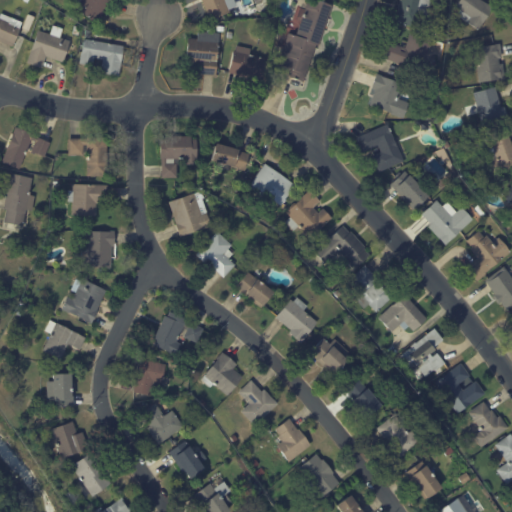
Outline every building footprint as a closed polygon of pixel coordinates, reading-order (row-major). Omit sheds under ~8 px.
[(114,0),(96,25),(70,5),(73,0),(114,0)] [(202,2),(201,0),(224,0),(230,12),(211,21),(202,2)] [(314,0),(332,7),(303,83),(289,78),(292,71),(277,65),(284,49),(277,46),(281,34),(288,37),(289,34),(296,37),(309,0),(314,0)] [(431,0),(428,16),(418,13),(415,26),(395,21),(400,0),(431,0)] [(482,0),(493,7),(479,29),(457,15),(461,10),(456,6),(459,0),(482,0)] [(13,47),(12,48),(0,42),(0,16),(1,14),(22,23),(20,28),(21,29),(13,47)] [(29,32),(23,29),(28,15),(35,18),(29,32)] [(62,34),(60,38),(70,42),(63,63),(46,57),(42,70),(26,64),(38,31),(50,35),(53,26),(63,30),(62,34)] [(75,26),(81,27),(79,35),(73,34),(75,26)] [(434,30),(443,34),(441,40),(431,36),(434,30)] [(197,31),(217,32),(215,75),(197,74),(197,62),(184,61),(186,37),(196,38),(196,31),(197,31)] [(400,63),(383,57),(389,41),(406,47),(411,31),(431,38),(419,70),(400,63)] [(85,39),(124,47),(118,77),(100,74),(103,60),(95,58),(93,67),(79,64),(84,39),(85,39)] [(501,46),(502,57),(499,57),(500,63),(503,62),(505,77),(480,81),(475,46),(500,43),(501,46)] [(240,75),(229,73),(233,52),(236,53),(237,46),(251,49),(250,56),(267,60),(261,87),(248,84),(250,77),(240,75)] [(372,97),(375,89),(371,87),(377,73),(412,87),(410,93),(412,94),(402,118),(391,113),(391,112),(370,103),(372,97)] [(426,81),(429,73),(438,76),(435,84),(426,81)] [(496,88),(501,106),(506,105),(510,121),(484,127),(474,91),(496,86),(496,88)] [(395,139),(397,145),(397,144),(405,160),(380,171),(372,154),(381,151),(378,145),(363,152),(356,137),(388,123),(389,127),(390,127),(391,130),(392,132),(395,138),(394,138),(395,139)] [(39,137),(51,141),(44,156),(31,151),(35,141),(31,139),(19,168),(1,161),(15,127),(39,137)] [(508,130),(511,140),(511,168),(495,174),(486,149),(490,148),(487,138),(491,137),(490,135),(507,129),(508,130)] [(197,139),(197,164),(185,164),(185,158),(182,158),(182,159),(179,159),(179,158),(174,158),(174,163),(177,163),(177,177),(162,177),(161,140),(166,140),(166,136),(191,135),(191,139),(197,139)] [(107,153),(107,176),(87,175),(87,144),(83,144),(83,155),(68,154),(68,138),(87,138),(87,137),(107,137),(107,153)] [(227,145),(239,148),(239,150),(249,153),(245,170),(232,167),(232,165),(211,159),(216,142),(227,145)] [(439,164),(447,159),(450,163),(442,169),(439,164)] [(265,163),(295,184),(281,205),(280,204),(278,207),(276,205),(278,202),(251,183),(265,163)] [(399,194),(390,184),(406,170),(428,195),(415,206),(402,191),(399,194)] [(31,210),(26,209),(23,225),(3,221),(6,209),(4,208),(7,193),(2,192),(6,172),(33,177),(29,194),(35,196),(32,210),(31,210)] [(108,187),(107,203),(97,202),(96,215),(72,214),(72,201),(68,201),(69,190),(73,190),(73,183),(87,184),(87,185),(90,185),(91,184),(108,184),(108,187)] [(511,202),(511,203),(503,193),(511,185),(511,202)] [(312,192),(321,201),(314,207),(318,213),(323,208),(332,218),(310,238),(298,225),(293,230),(285,221),(291,216),(286,212),(310,189),(312,192)] [(179,235),(175,222),(176,222),(169,201),(194,192),(194,193),(199,191),(205,198),(202,199),(212,226),(180,237),(179,235)] [(429,226),(432,224),(423,214),(437,200),(443,206),(448,201),(458,211),(463,207),(474,218),(446,244),(429,226)] [(344,226),(349,233),(351,231),(365,247),(364,248),(370,255),(353,269),(346,260),(342,263),(334,254),(324,263),(313,251),(343,225),(344,226)] [(114,234),(114,244),(112,244),(111,267),(86,266),(86,261),(81,261),(82,251),(86,251),(87,230),(115,231),(114,234)] [(468,266),(478,257),(471,248),(472,247),(467,241),(479,230),(485,237),(487,234),(493,242),(500,237),(511,251),(486,272),(487,273),(478,281),(467,267),(468,266)] [(222,276),(212,266),(210,268),(196,254),(217,231),(232,245),(229,247),(235,252),(229,258),(235,264),(223,277),(222,276)] [(271,234),(275,238),(271,243),(267,238),(271,234)] [(367,266),(381,281),(378,284),(382,288),(385,286),(394,295),(376,312),(369,304),(364,308),(352,294),(357,290),(348,281),(366,265),(367,266)] [(493,290),(486,280),(505,266),(511,276),(511,306),(507,310),(502,303),(500,305),(493,296),(496,294),(493,290)] [(255,300),(246,293),(245,295),(235,287),(248,271),(260,280),(263,282),(262,283),(273,291),(262,305),(255,300)] [(98,304),(89,321),(60,308),(66,295),(71,297),(74,290),(70,288),(76,275),(105,289),(98,304)] [(414,304),(427,318),(413,330),(409,326),(405,330),(400,325),(392,332),(382,321),(377,325),(375,322),(379,318),(379,317),(393,304),(393,305),(405,294),(414,304)] [(285,324),(276,316),(291,299),(294,302),(298,297),(308,306),(304,310),(318,322),(301,342),(290,333),(292,330),(285,324)] [(190,322),(201,328),(195,340),(182,335),(187,325),(182,323),(174,340),(179,343),(174,354),(152,343),(154,338),(152,337),(163,315),(165,316),(168,310),(184,318),(183,319),(190,322)] [(85,340),(80,350),(70,345),(69,346),(67,345),(60,359),(43,350),(51,333),(45,330),(50,320),(57,323),(57,322),(86,337),(85,340)] [(442,341),(434,347),(436,350),(431,354),(433,356),(437,352),(446,363),(436,371),(435,370),(426,377),(413,361),(408,366),(400,356),(411,346),(416,342),(416,343),(435,328),(444,340),(442,341)] [(326,368),(310,353),(324,337),(331,344),(335,339),(349,352),(345,357),(348,360),(342,367),(340,370),(339,369),(334,375),(326,368)] [(225,354),(237,364),(233,368),(243,377),(227,395),(214,384),(210,387),(201,379),(204,376),(203,375),(219,357),(218,356),(223,351),(225,354)] [(164,377),(162,384),(153,382),(150,395),(134,392),(137,379),(135,378),(139,358),(166,364),(164,377)] [(209,363),(203,371),(199,368),(205,360),(209,363)] [(463,365),(470,375),(458,384),(463,390),(476,381),(485,393),(458,413),(435,382),(461,363),(463,365)] [(73,383),(74,405),(57,406),(57,399),(47,399),(47,381),(53,381),(52,374),(71,373),(71,383),(73,383)] [(372,393),(376,397),(379,394),(385,401),(382,404),(382,405),(366,419),(351,402),(355,399),(348,390),(361,379),(372,393)] [(253,382),(262,391),(264,389),(278,404),(254,426),(241,411),(249,403),(238,392),(251,380),(253,382)] [(485,403),(491,411),(492,410),(497,417),(500,415),(509,428),(482,447),(474,436),(482,430),(469,412),(484,401),(485,403)] [(160,409),(165,416),(173,410),(183,425),(158,443),(147,428),(151,426),(142,413),(156,403),(160,409)] [(384,436),(377,428),(396,414),(404,425),(403,426),(407,430),(409,433),(413,430),(421,441),(398,460),(388,447),(391,445),(384,436)] [(290,419),(298,430),(299,429),(311,444),(289,462),(281,452),(279,453),(277,450),(279,449),(277,445),(283,441),(281,439),(280,440),(277,437),(280,435),(275,429),(289,418),(290,419)] [(85,437),(89,448),(60,459),(50,429),(72,421),(77,434),(83,432),(85,437)] [(435,431),(432,427),(438,423),(441,428),(435,431)] [(511,436),(511,480),(507,484),(497,470),(507,462),(495,445),(511,434),(511,436)] [(446,438),(449,443),(444,447),(441,442),(446,438)] [(176,463),(169,452),(186,441),(195,455),(202,451),(207,459),(201,463),(204,469),(189,478),(184,471),(182,472),(176,463)] [(444,451),(451,447),(455,452),(448,456),(444,451)] [(106,468),(107,469),(103,471),(111,483),(92,497),(90,493),(86,496),(78,486),(83,483),(71,466),(94,450),(106,468)] [(334,472),(335,473),(333,474),(340,483),(320,499),(313,489),(315,487),(300,467),(317,454),(322,460),(324,459),(334,472)] [(250,464),(257,459),(260,464),(254,469),(250,464)] [(442,488),(425,500),(406,472),(423,460),(432,473),(434,476),(442,488)] [(256,473),(262,468),(266,472),(259,478),(256,473)] [(459,478),(467,472),(471,479),(464,485),(459,478)] [(228,487),(231,491),(229,492),(234,499),(232,501),(232,502),(227,506),(231,511),(205,511),(194,494),(211,483),(212,484),(221,478),(223,482),(224,481),(228,487)] [(362,510),(363,511),(341,511),(336,506),(351,495),(362,510)] [(91,511),(99,507),(102,511),(122,497),(131,510),(129,511),(91,511)] [(458,499),(466,511),(435,511),(457,497),(458,499)]
